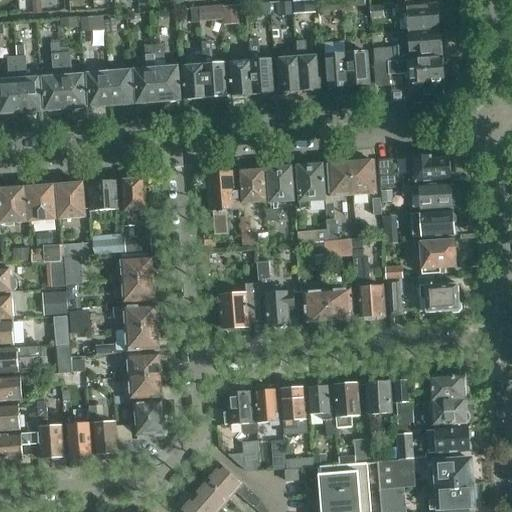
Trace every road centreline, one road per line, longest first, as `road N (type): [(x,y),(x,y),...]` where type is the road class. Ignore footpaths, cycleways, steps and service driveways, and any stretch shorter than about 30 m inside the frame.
road 1 (unclassified): [(181,148),(501,120)]
road 2 (residential): [(195,364),(511,341)]
road 3 (residential): [(511,337),(501,120)]
road 4 (residential): [(195,364),(181,148)]
road 5 (unclassified): [(0,162),(181,148)]
road 6 (residential): [(0,494),(154,484)]
road 7 (residential): [(501,120),(497,0)]
